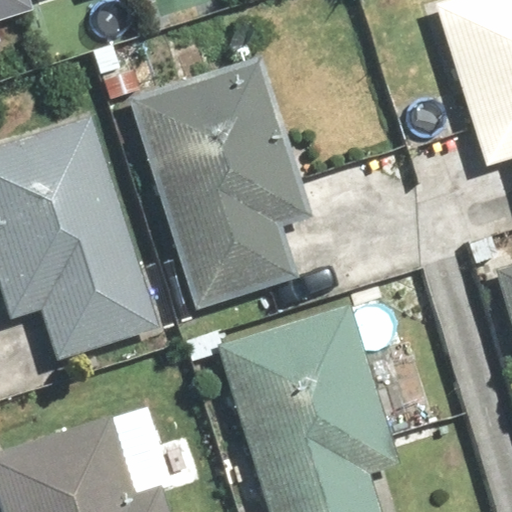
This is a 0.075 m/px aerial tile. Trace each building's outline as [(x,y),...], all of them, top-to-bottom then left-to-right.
[(0,0),(0,13),(29,5),(27,0),(0,0)] [(511,207),(511,0),(410,0),(464,177),(500,167),(511,207)] [(252,53),(107,96),(175,321),(284,288),(268,234),(304,223),(252,53)] [(144,338),(78,119),(0,142),(0,339),(34,329),(46,368),(144,338)] [(511,262),(476,273),(511,391),(511,262)] [(329,309),(198,348),(247,511),(368,511),(358,480),(379,473),(329,309)] [(93,428),(0,455),(0,511),(150,511),(145,495),(116,504),(93,428)]
